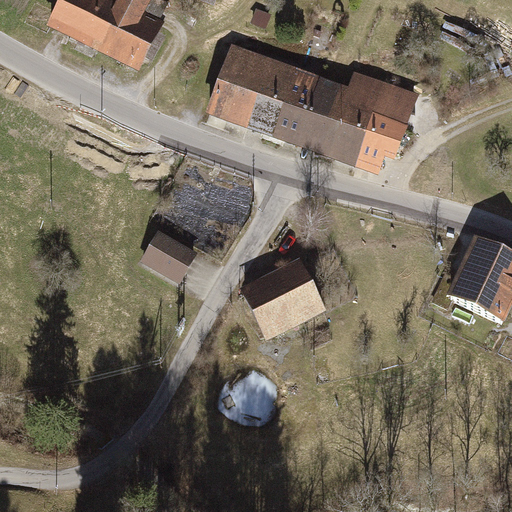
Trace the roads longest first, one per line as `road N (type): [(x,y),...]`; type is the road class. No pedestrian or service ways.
road 1 (tertiary): [(291,172),(129,444),(92,473),(59,481),(0,477)]
road 2 (tertiary): [(0,49),(84,96),(291,172)]
road 3 (tertiary): [(291,172),(511,235)]
road 4 (track): [(393,201),(409,159),(448,129),(511,107)]
